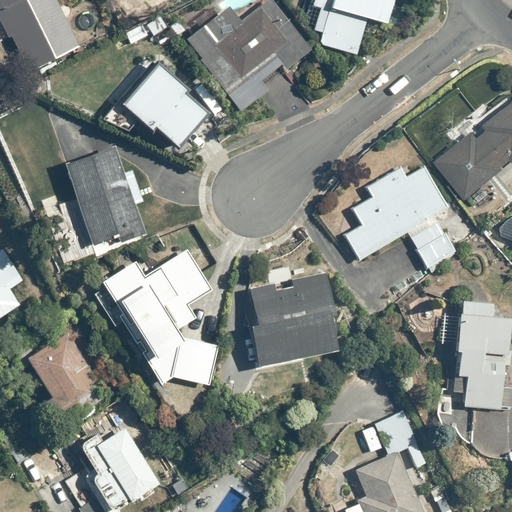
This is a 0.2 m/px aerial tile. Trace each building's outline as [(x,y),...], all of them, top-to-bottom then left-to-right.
[(0,0),(0,21),(29,75),(81,47),(55,0),(0,0)] [(227,11),(184,41),(239,118),(251,110),(246,102),(272,84),(265,73),(279,63),(283,69),(307,53),(270,0),(269,0),(235,24),(227,11)] [(389,0),(313,0),(311,8),(318,10),(312,31),(321,33),(316,47),(353,58),(365,20),(381,25),(389,0)] [(152,65),(118,105),(149,132),(154,127),(177,147),(205,115),(180,94),(183,91),(152,65)] [(472,135),(432,163),(457,198),(511,160),(511,100),(476,126),(482,134),(475,139),(472,135)] [(63,129),(20,142),(27,165),(70,153),(63,129)] [(116,148),(62,169),(93,249),(142,230),(133,208),(145,203),(132,168),(124,171),(116,148)] [(360,226),(343,237),(359,262),(402,234),(426,270),(451,254),(429,220),(449,207),(422,166),(406,176),(399,165),(364,188),(370,198),(350,211),(360,226)] [(135,262),(98,281),(114,308),(118,306),(151,362),(146,366),(158,385),(172,379),(207,385),(216,345),(181,339),(175,329),(194,319),(189,310),(213,297),(188,250),(150,271),(148,266),(139,271),(135,262)] [(0,320),(23,306),(9,285),(14,282),(0,259),(0,320)] [(248,324),(257,368),(339,352),(324,275),(289,282),(290,288),(277,290),(276,285),(248,290),(255,323),(248,324)] [(490,303),(458,301),(454,353),(457,353),(455,375),(465,376),(462,407),(502,410),(504,377),(479,375),(481,353),(503,355),(506,318),(489,317),(490,303)] [(89,388),(99,382),(71,334),(26,361),(49,399),(33,408),(51,438),(99,410),(95,403),(98,402),(89,388)] [(409,408),(372,423),(386,456),(352,470),(364,498),(355,502),(358,511),(422,511),(414,491),(432,483),(425,465),(422,466),(415,447),(423,444),(409,408)] [(160,486),(120,420),(78,446),(95,473),(89,477),(110,511),(108,511),(125,511),(122,506),(134,499),(137,503),(155,492),(153,490),(160,486)]
